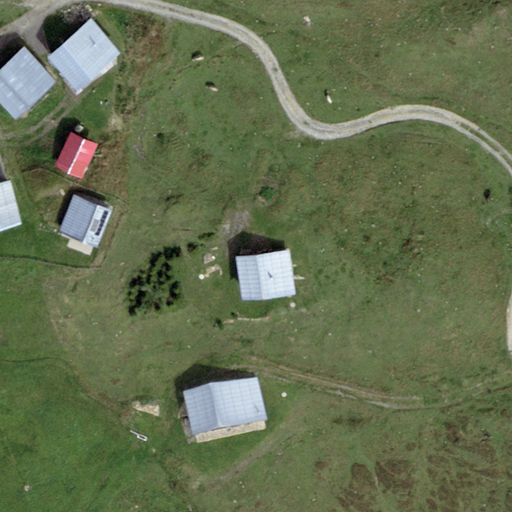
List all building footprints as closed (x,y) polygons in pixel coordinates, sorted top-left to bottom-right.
[(92,21),(49,57),(78,92),(121,55),(92,21)] [(25,48),(0,71),(0,102),(17,121),(58,84),(25,48)] [(99,145),(71,132),(55,168),(82,180),(99,145)] [(11,183),(0,185),(0,230),(20,227),(11,183)] [(112,212),(75,196),(60,232),(97,247),(112,212)] [(289,251),(237,257),(242,300),(295,293),(289,251)] [(257,378),(182,392),(190,433),(264,420),(257,378)]
